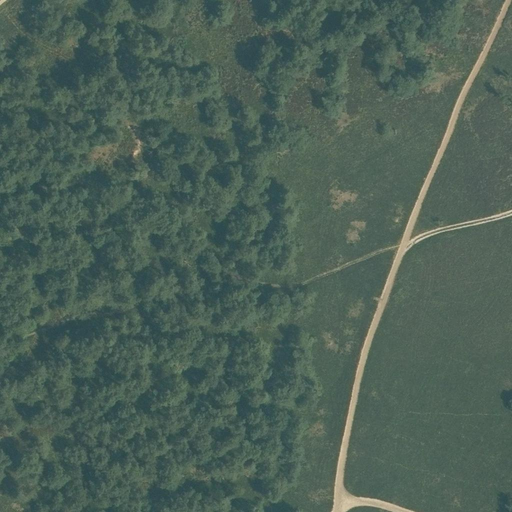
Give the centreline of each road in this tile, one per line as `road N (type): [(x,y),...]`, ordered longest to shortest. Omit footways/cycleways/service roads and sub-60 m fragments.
road 1 (track): [(404,244),(364,347),(336,511)]
road 2 (track): [(509,0),(404,244)]
